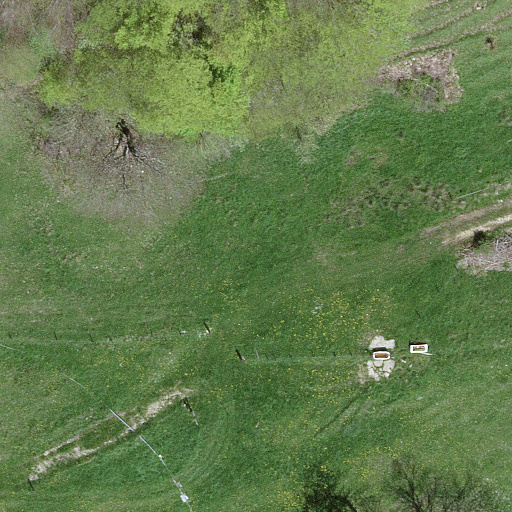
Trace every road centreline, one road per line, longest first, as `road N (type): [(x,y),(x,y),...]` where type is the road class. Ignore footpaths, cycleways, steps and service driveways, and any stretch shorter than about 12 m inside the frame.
road 1 (track): [(0,314),(238,317),(511,213)]
road 2 (track): [(0,481),(82,457),(181,388),(238,317)]
